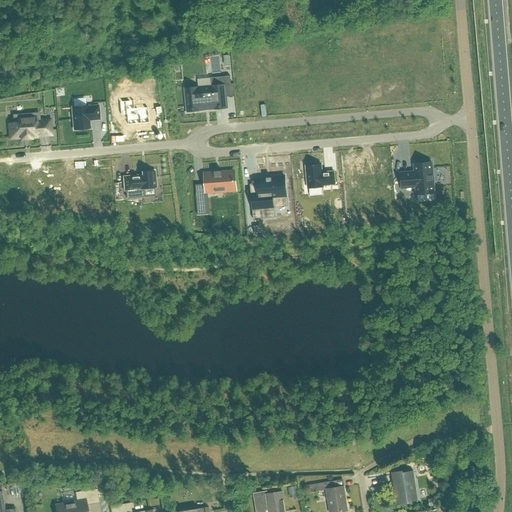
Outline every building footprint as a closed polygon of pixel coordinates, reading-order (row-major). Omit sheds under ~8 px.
[(373,70),(357,71),(359,97),(375,96),(373,70)] [(323,74),(295,77),(296,94),(324,92),(323,74)] [(199,87),(185,88),(187,112),(201,111),(201,109),(214,108),(214,110),(228,108),(226,85),(231,85),(230,76),(211,78),(212,86),(212,88),(199,89),(199,87)] [(277,91),(254,93),(245,93),(247,107),(278,104),(278,97),(277,97),(277,91)] [(134,100),(119,102),(120,116),(126,115),(127,125),(128,125),(148,123),(149,123),(148,107),(147,107),(146,107),(146,100),(134,101),(134,100)] [(88,106),(72,107),(74,130),(90,129),(89,120),(92,119),(92,120),(99,119),(98,106),(88,107),(88,106)] [(18,123),(10,124),(11,138),(21,137),(22,138),(35,137),(35,136),(50,134),(49,121),(35,122),(35,115),(18,117),(18,123)] [(415,171),(401,173),(402,188),(416,187),(417,194),(435,193),(432,163),(414,164),(415,171)] [(313,165),(306,166),(308,188),(324,187),(323,186),(335,184),(334,172),(322,173),(322,164),(315,165),(314,165),(313,165)] [(367,176),(360,176),(361,189),(368,189),(369,195),(386,193),(384,167),(366,169),(367,176)] [(138,176),(124,177),(125,191),(126,191),(127,198),(144,197),(143,189),(156,188),(154,171),(142,172),(142,175),(138,176)] [(214,173),(205,174),(207,193),(216,192),(225,191),(236,190),(235,181),(234,172),(222,173),(222,171),(221,171),(221,172),(215,172),(215,171),(214,171),(214,173)] [(253,209),(252,209),(253,219),(275,217),(275,216),(275,217),(268,217),(268,209),(274,208),(273,208),(272,196),(286,195),(284,176),(272,177),(272,179),(271,177),(271,178),(271,179),(267,179),(267,178),(266,178),(266,179),(258,180),(259,194),(252,194),(253,209)] [(404,193),(396,193),(398,220),(398,222),(414,221),(414,218),(413,213),(405,213),(404,193)] [(205,195),(196,195),(198,215),(207,214),(205,195)] [(398,503),(416,500),(411,471),(394,474),(398,503)] [(343,487),(333,488),(332,481),(308,485),(309,492),(326,489),(329,511),(339,511),(347,510),(343,487)] [(77,501),(55,504),(55,511),(86,511),(86,505),(98,503),(96,489),(75,492),(77,501)] [(273,493),(273,490),(260,493),(262,508),(268,507),(269,511),(285,511),(282,492),(273,493)] [(0,511),(15,511),(15,508),(4,510),(1,491),(0,491),(0,511)]
